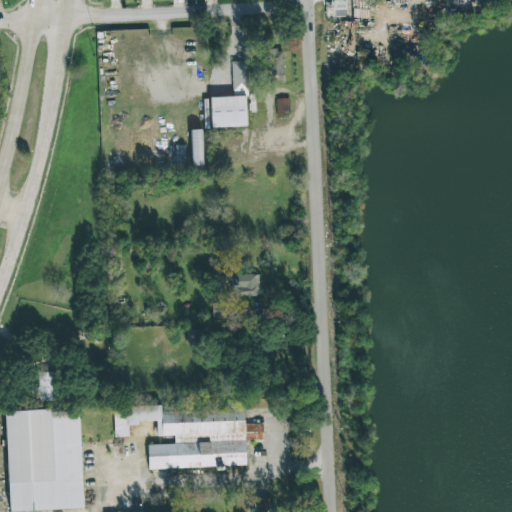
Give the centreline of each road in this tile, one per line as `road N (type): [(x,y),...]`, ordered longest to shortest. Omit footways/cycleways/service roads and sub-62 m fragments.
road 1 (residential): [(305,0),(332,511)]
road 2 (residential): [(0,20),(306,7)]
road 3 (secondary): [(0,278),(40,155),(66,0)]
road 4 (secondary): [(34,0),(0,166)]
